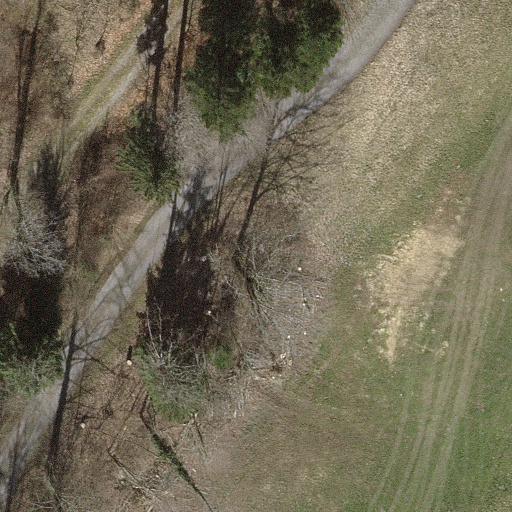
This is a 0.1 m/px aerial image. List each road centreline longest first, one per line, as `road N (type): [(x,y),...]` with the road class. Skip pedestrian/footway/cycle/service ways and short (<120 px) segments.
road 1 (unclassified): [(416,0),(365,81),(231,168),(0,499)]
road 2 (track): [(0,272),(20,214),(163,0)]
